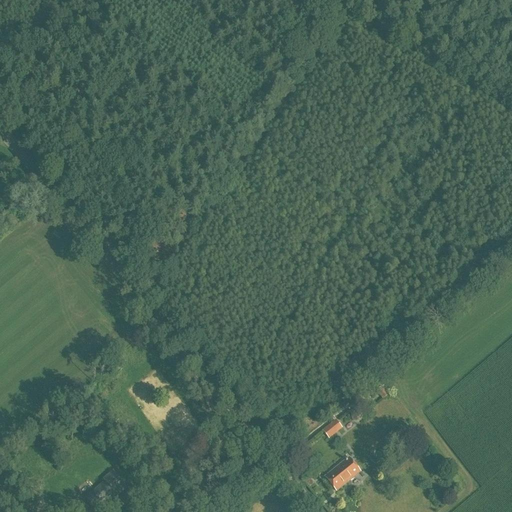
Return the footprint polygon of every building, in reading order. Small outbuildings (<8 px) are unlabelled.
[(389,394),(382,386),(376,391),(383,399),(389,394)] [(329,439),(342,428),(336,420),(322,431),(329,439)] [(336,491),(360,473),(348,458),(325,477),(336,491)] [(117,495),(126,487),(113,473),(104,480),(105,482),(86,499),(95,510),(110,497),(111,498),(115,494),(117,495)] [(17,511),(29,511),(33,508),(22,500),(15,510),(17,511)]
